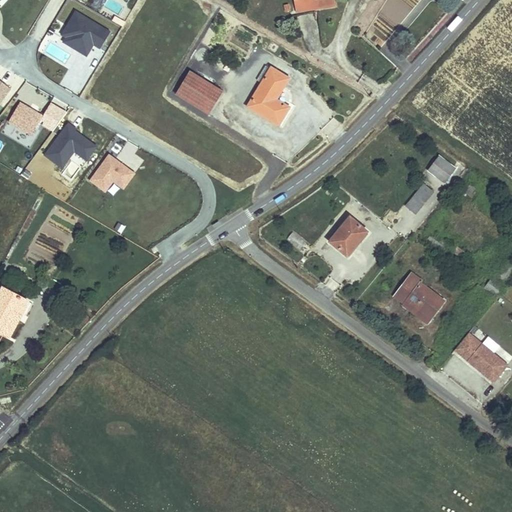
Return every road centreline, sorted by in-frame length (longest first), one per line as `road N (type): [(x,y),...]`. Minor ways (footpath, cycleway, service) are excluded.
road 1 (tertiary): [(232,225),(247,246),(511,436)]
road 2 (tertiary): [(232,225),(324,162),(480,0)]
road 3 (tertiary): [(13,420),(123,305),(232,225)]
road 4 (unknown): [(251,213),(172,151),(21,67)]
